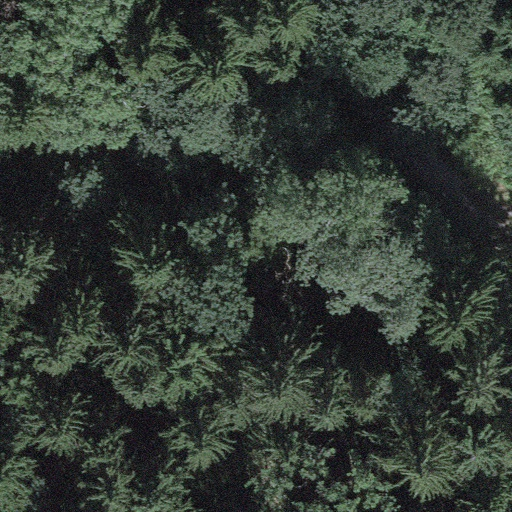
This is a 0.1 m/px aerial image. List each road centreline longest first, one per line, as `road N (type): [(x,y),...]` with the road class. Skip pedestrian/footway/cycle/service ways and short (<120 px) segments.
road 1 (track): [(249,0),(374,117),(511,222)]
road 2 (track): [(424,158),(511,317)]
